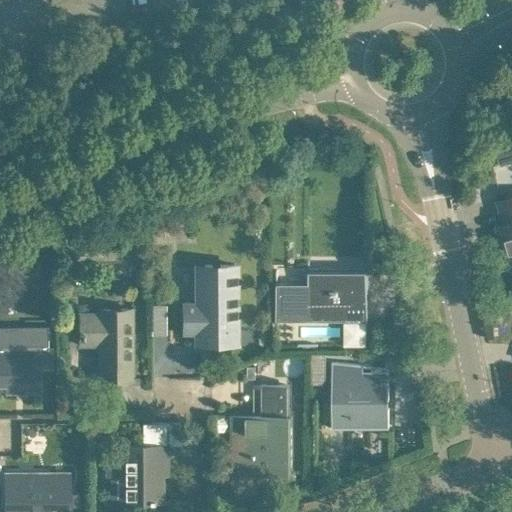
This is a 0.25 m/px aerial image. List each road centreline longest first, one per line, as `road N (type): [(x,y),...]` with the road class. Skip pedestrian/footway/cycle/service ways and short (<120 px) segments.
road 1 (unclassified): [(491,465),(413,115)]
road 2 (tertiary): [(346,54),(162,120),(114,151)]
road 3 (tertiary): [(114,151),(353,89)]
road 4 (residential): [(200,511),(199,394),(160,394)]
road 5 (tertiary): [(0,203),(114,151)]
road 6 (unclassified): [(375,511),(491,465)]
